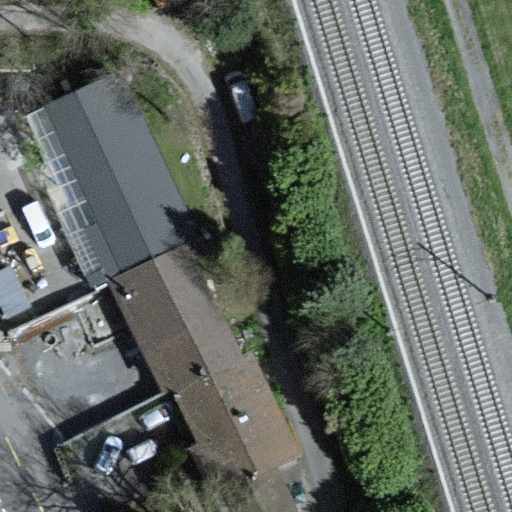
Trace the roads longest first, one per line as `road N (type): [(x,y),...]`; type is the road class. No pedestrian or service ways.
road 1 (unclassified): [(336,511),(190,66),(132,27),(0,18)]
road 2 (track): [(511,191),(451,0)]
